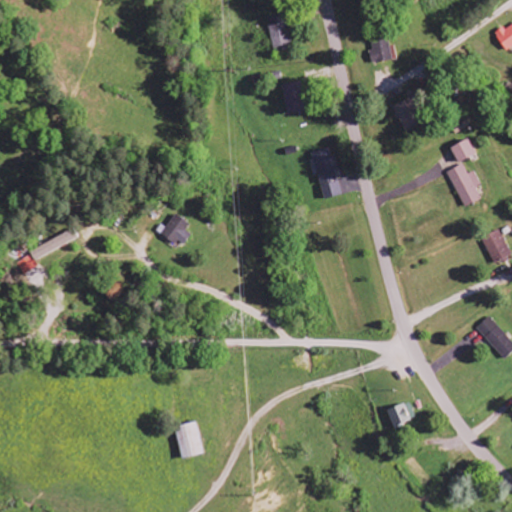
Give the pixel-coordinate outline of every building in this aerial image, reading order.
[(292,50),(287,15),(268,18),(274,53),(292,50)] [(511,25),(497,34),(507,51),(511,48),(511,25)] [(373,63),(396,60),(392,40),(370,43),(373,63)] [(287,115),(306,112),(302,83),(283,85),(287,115)] [(423,123),(412,99),(394,108),(405,132),(423,123)] [(451,148),(459,164),(476,156),(469,140),(451,148)] [(342,196),(333,149),(314,153),(323,200),(342,196)] [(474,172),(468,175),(463,165),(447,172),(465,209),(481,201),(476,189),(481,187),(474,172)] [(482,239),(494,265),(511,255),(500,230),(482,239)] [(79,241),(76,233),(32,250),(36,259),(79,241)] [(477,329),(506,361),(511,354),(511,342),(489,317),(477,329)] [(394,429),(417,420),(410,402),(387,412),(394,429)] [(174,430),(182,461),(204,455),(196,424),(174,430)]
